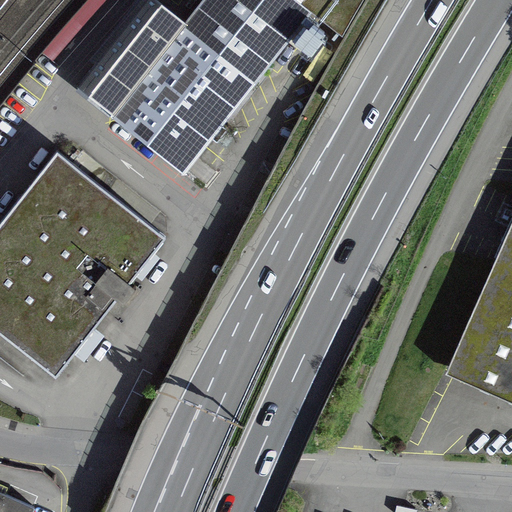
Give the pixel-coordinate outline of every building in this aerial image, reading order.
[(154,2),(81,97),(192,180),(278,73),(270,66),(306,18),(339,41),(366,0),(210,0),(188,31),(154,2)] [(67,151),(27,202),(134,287),(175,236),(67,151)] [(0,327),(63,377),(134,287),(27,202),(0,236),(0,327)] [(511,222),(445,372),(511,401),(511,222)] [(0,511),(23,511),(0,502),(0,511)]
